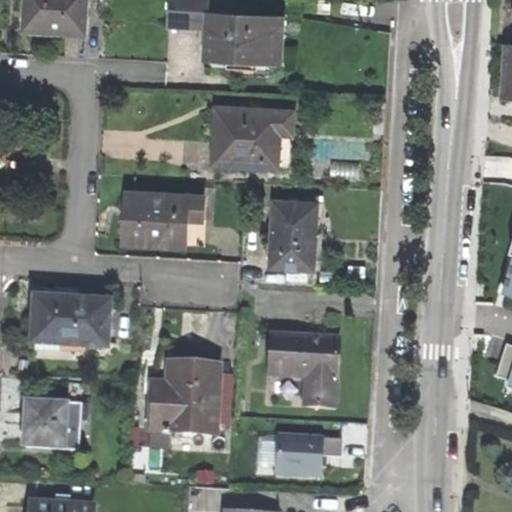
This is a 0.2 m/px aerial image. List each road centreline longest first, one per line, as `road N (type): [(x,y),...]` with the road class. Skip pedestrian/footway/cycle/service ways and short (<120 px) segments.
road 1 (residential): [(0,70),(93,75),(83,263)]
road 2 (secondary): [(438,307),(456,97)]
road 3 (secondary): [(430,511),(438,307)]
road 4 (residential): [(83,263),(206,283)]
